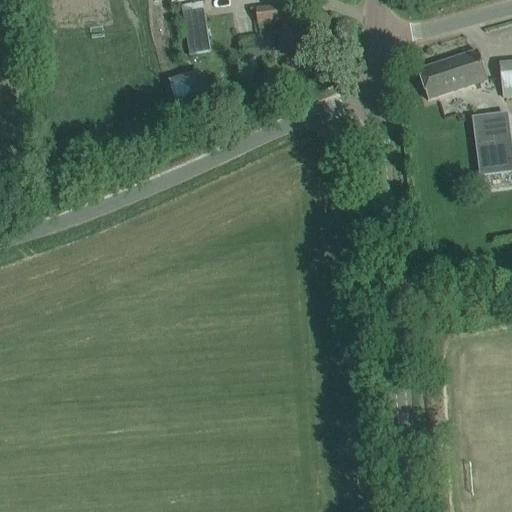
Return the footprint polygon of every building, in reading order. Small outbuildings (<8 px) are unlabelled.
[(211,54),(204,4),(182,8),(189,57),(211,54)] [(290,21),(288,6),(250,11),(251,17),(257,16),(258,25),(290,21)] [(239,39),(242,59),(273,55),(271,35),(239,39)] [(418,72),(428,102),(488,82),(478,53),(418,72)] [(511,65),(501,66),(503,86),(504,99),(511,97),(511,65)] [(209,106),(210,78),(178,77),(177,104),(209,106)] [(497,175),(490,117),(473,120),(480,177),(497,175)]
